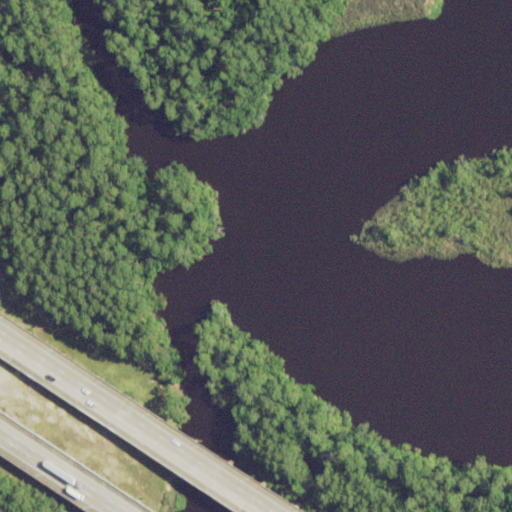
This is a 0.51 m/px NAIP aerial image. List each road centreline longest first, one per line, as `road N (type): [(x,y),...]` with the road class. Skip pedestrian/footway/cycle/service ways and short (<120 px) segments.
road 1 (motorway): [(284,511),(0,326)]
road 2 (motorway): [(0,434),(117,511)]
